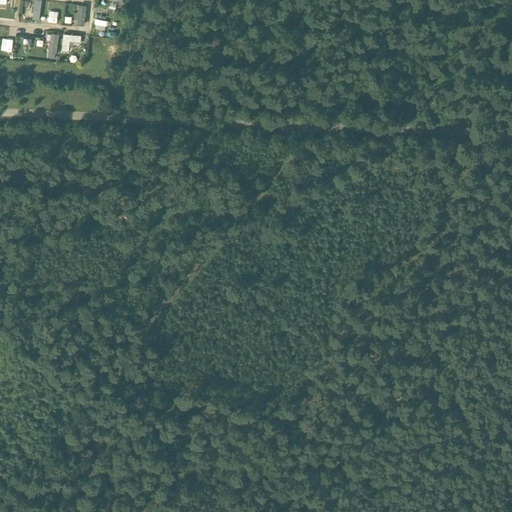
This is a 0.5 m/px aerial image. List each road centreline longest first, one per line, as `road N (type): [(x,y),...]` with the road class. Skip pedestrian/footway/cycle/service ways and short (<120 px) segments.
road 1 (unclassified): [(0,112),(511,134)]
road 2 (track): [(313,126),(184,286),(119,383),(174,461),(177,511)]
